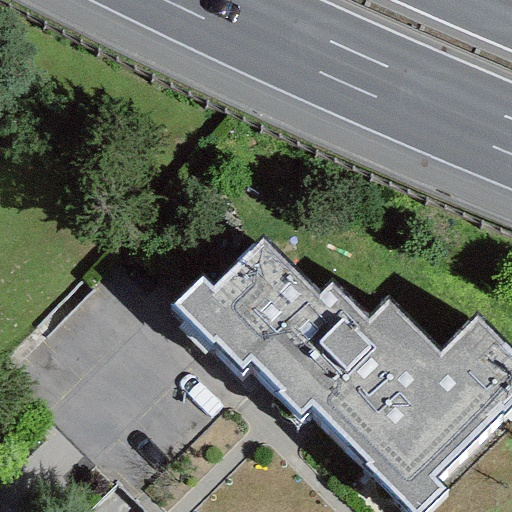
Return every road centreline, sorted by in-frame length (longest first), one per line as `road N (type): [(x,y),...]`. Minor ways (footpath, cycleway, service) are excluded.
road 1 (motorway): [(203,0),(511,135)]
road 2 (unknown): [(118,400),(38,511)]
